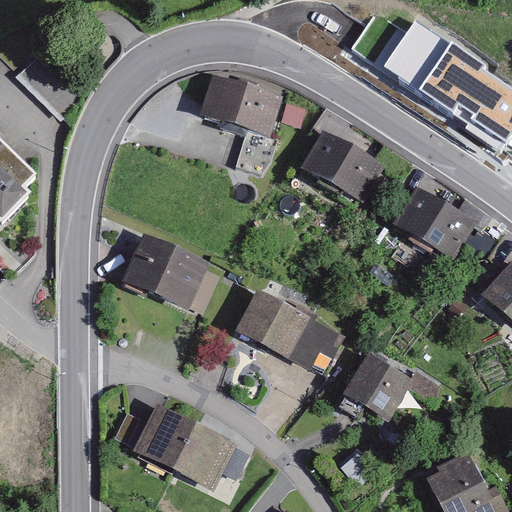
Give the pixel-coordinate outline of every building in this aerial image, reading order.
[(407,40),(374,18),(353,49),(502,149),(507,141),(511,144),(511,90),(483,71),(490,61),(451,35),(444,45),(417,26),(407,40)] [(98,82),(52,41),(17,80),(63,121),(98,82)] [(283,97),(213,76),(200,117),(222,123),(220,129),(246,137),(237,170),(262,176),(272,162),(277,142),(271,139),(283,97)] [(384,165),(323,131),(301,168),(364,203),(384,165)] [(0,218),(2,221),(28,195),(19,186),(31,173),(0,142),(0,218)] [(460,213),(416,184),(390,225),(455,266),(466,248),(484,260),(495,242),(481,233),(490,220),(466,204),(460,213)] [(226,269),(152,239),(132,289),(206,319),(226,269)] [(511,263),(483,296),(511,320),(511,263)] [(348,341),(265,294),(240,337),(323,385),(348,341)] [(415,380),(369,353),(336,406),(358,419),(365,407),(389,421),(415,380)] [(0,459),(39,435),(0,373),(0,459)] [(156,425),(127,410),(113,439),(143,454),(141,459),(220,499),(231,477),(241,482),(256,454),(165,408),(156,425)] [(490,491),(470,452),(437,468),(440,473),(428,479),(444,511),(508,511),(496,488),(490,491)]
